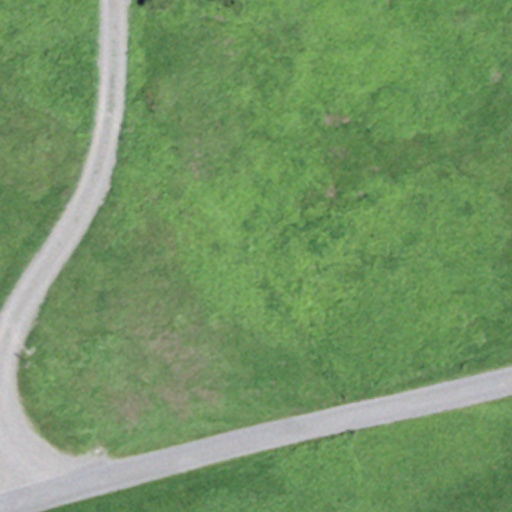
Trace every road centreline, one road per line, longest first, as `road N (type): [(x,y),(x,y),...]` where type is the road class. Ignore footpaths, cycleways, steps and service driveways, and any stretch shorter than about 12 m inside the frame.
road 1 (unclassified): [(511,379),(0,509)]
road 2 (track): [(0,384),(9,333),(85,208),(110,125),(112,0)]
